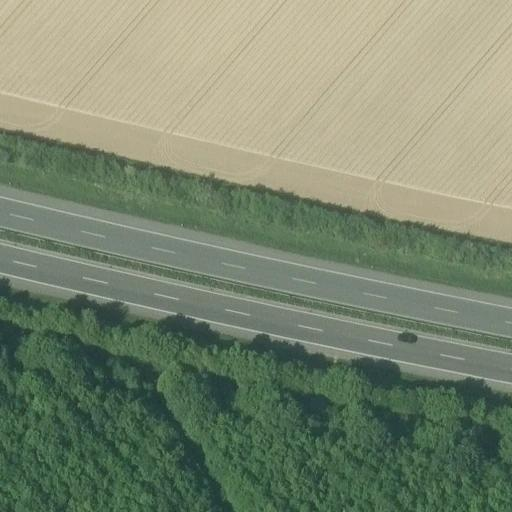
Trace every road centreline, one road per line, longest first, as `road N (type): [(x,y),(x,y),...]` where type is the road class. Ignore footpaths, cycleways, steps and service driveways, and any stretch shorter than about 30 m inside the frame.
road 1 (motorway): [(511,317),(0,207)]
road 2 (motorway): [(0,258),(511,363)]
